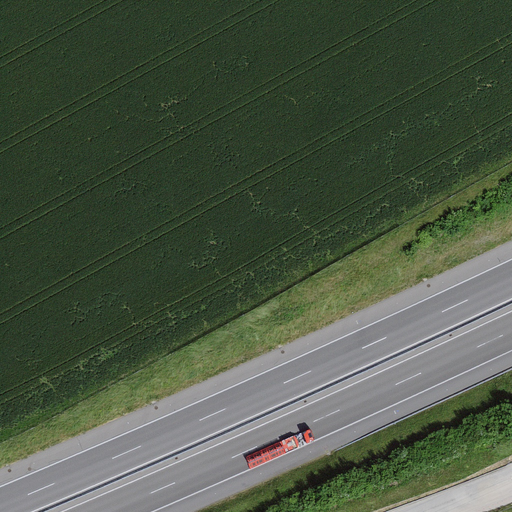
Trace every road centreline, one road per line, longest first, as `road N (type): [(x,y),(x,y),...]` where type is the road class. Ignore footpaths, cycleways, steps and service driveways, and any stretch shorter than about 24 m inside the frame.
road 1 (motorway): [(511,278),(0,506)]
road 2 (motorway): [(105,511),(511,329)]
